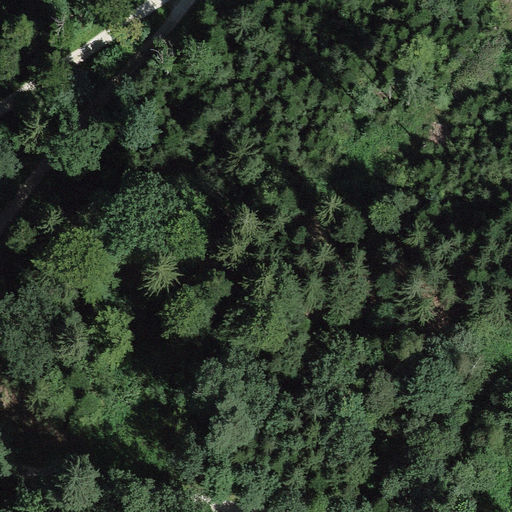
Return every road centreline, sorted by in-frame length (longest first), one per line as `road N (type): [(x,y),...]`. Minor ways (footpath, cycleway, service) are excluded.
road 1 (track): [(186,0),(0,223)]
road 2 (track): [(276,511),(0,468)]
road 3 (track): [(0,102),(151,0)]
